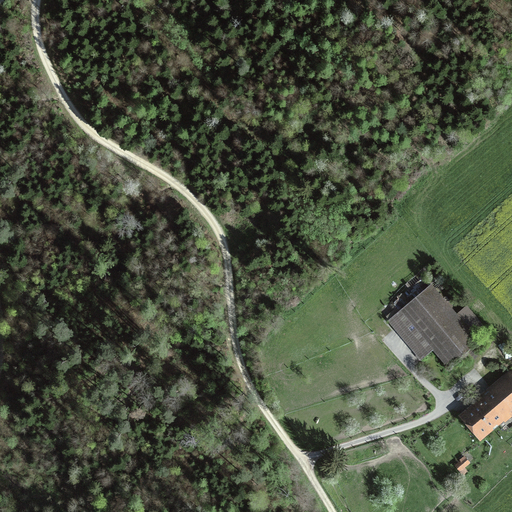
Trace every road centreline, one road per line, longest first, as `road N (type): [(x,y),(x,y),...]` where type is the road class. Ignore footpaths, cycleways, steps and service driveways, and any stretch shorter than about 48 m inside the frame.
road 1 (track): [(37,0),(40,46),(79,120),(172,181),(213,221),(244,372),(332,511)]
road 2 (track): [(300,459),(420,420),(473,382)]
